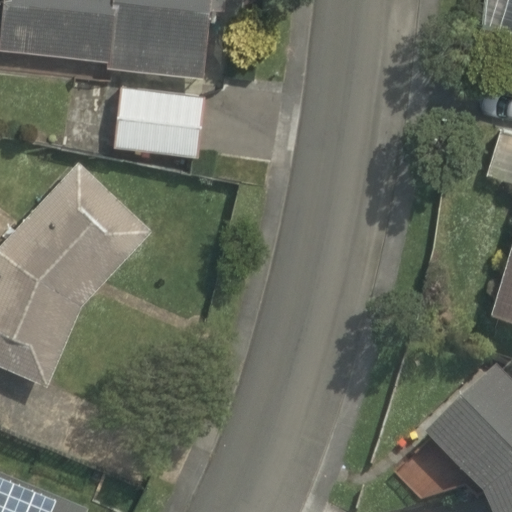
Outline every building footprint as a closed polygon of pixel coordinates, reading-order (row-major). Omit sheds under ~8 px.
[(0,0),(0,45),(107,52),(106,65),(201,71),(206,0),(222,2),(222,0),(0,0)] [(205,83),(120,76),(114,144),(199,151),(205,83)] [(154,232),(77,161),(0,241),(0,360),(50,380),(86,295),(154,232)] [(511,212),(488,305),(511,311),(511,212)] [(511,511),(511,385),(494,367),(425,434),(479,494),(486,511),(511,511)] [(83,511),(88,503),(0,465),(0,511),(83,511)]
